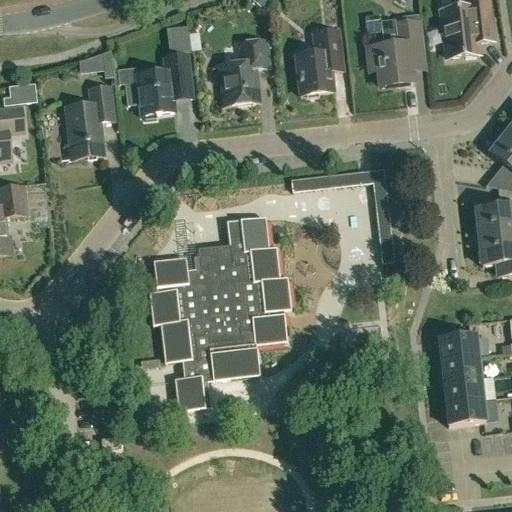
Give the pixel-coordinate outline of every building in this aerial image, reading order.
[(252,0),(251,2),(261,10),(266,4),(261,0),(252,0)] [(463,0),(465,10),(442,13),(447,59),(448,60),(453,60),(477,57),(476,47),(492,45),(490,27),(486,0),(463,0)] [(412,85),(408,51),(422,49),(419,23),(397,25),(399,45),(367,49),(369,72),(379,71),(381,89),(412,85)] [(302,99),(333,95),(330,74),(342,73),(337,34),(314,37),(316,57),(297,60),(302,99)] [(227,108),(257,104),(253,71),(269,69),(266,42),(242,45),(244,65),(222,68),(227,108)] [(175,114),(174,105),(172,92),(192,90),(188,59),(164,61),(166,75),(138,78),(139,85),(127,86),(129,107),(141,106),(142,118),(145,118),(145,122),(157,120),(157,116),(175,114)] [(4,109),(36,105),(34,87),(9,90),(10,101),(3,101),(4,109)] [(73,162),(105,158),(101,124),(115,123),(111,89),(90,91),(92,107),(67,110),(73,162)] [(0,162),(12,161),(9,137),(25,135),(22,110),(0,112),(0,127),(1,132),(0,132),(0,162)] [(511,135),(509,133),(491,155),(511,171),(511,176),(501,191),(511,193),(511,192),(511,135)] [(344,180),(301,183),(302,195),(345,193),(344,180)] [(0,257),(9,257),(5,219),(27,217),(24,190),(0,192),(0,257)] [(476,212),(479,240),(511,235),(511,207),(499,209),(476,212)] [(268,251),(265,220),(227,225),(229,248),(198,251),(200,271),(187,273),(186,261),(154,264),(157,295),(149,296),(153,329),(161,328),(165,365),(182,363),(184,381),(174,382),(178,414),(211,410),(208,384),(258,378),(255,348),(287,344),(284,313),(291,313),(287,280),(280,281),(276,250),(268,251)] [(382,266),(394,265),(390,230),(378,231),(382,266)] [(511,235),(479,240),(482,268),(496,266),(498,279),(511,277),(511,235)] [(440,363),(478,359),(475,337),(438,341),(440,363)] [(502,357),(511,356),(511,346),(511,347),(501,348),(502,357)] [(443,385),(480,380),(478,359),(440,363),(443,385)] [(445,406),(483,402),(480,380),(443,385),(445,406)] [(448,428),(485,424),(483,402),(445,406),(448,428)] [(145,417),(124,419),(123,419),(124,430),(143,428),(146,428),(145,417)] [(121,453),(120,441),(101,442),(102,455),(121,453)]
